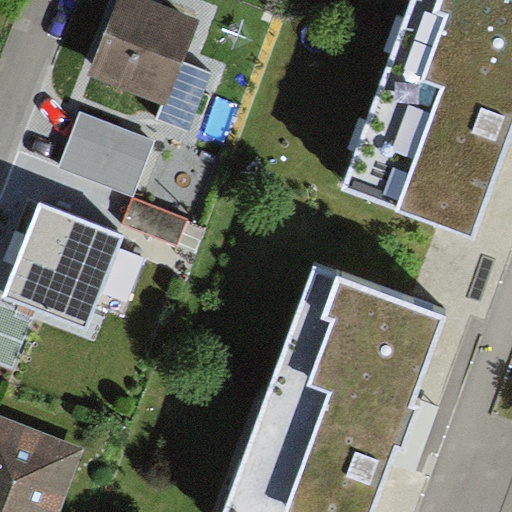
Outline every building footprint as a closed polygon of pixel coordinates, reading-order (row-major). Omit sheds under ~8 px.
[(188,24),(126,0),(120,0),(92,76),(158,102),(188,24)] [(511,119),(511,0),(409,0),(343,185),(472,231),(511,119)] [(66,170),(106,185),(115,164),(74,148),(66,170)] [(171,244),(180,222),(130,203),(122,225),(171,244)] [(114,240),(34,210),(1,297),(81,327),(114,240)] [(368,511),(440,314),(310,267),(220,511),(368,511)] [(51,511),(75,450),(0,421),(0,511),(51,511)]
